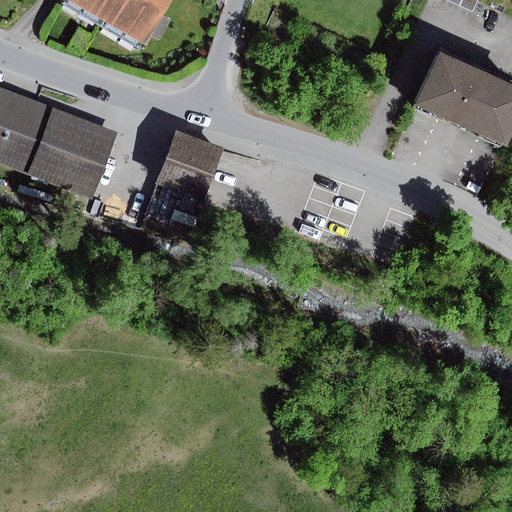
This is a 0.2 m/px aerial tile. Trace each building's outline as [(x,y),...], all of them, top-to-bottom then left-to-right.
[(171,0),(67,0),(145,45),(171,0)] [(479,0),(445,0),(474,13),(479,0)] [(511,138),(511,87),(437,54),(413,108),(507,150),(511,138)] [(36,102),(0,88),(0,161),(94,198),(119,134),(36,102)] [(225,150),(178,132),(145,216),(193,234),(225,150)]
